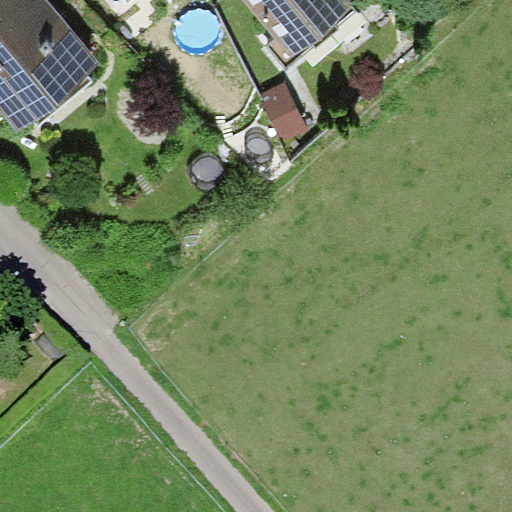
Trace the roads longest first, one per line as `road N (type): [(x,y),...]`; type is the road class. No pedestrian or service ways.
road 1 (track): [(107,346),(256,511)]
road 2 (residential): [(0,235),(107,346)]
